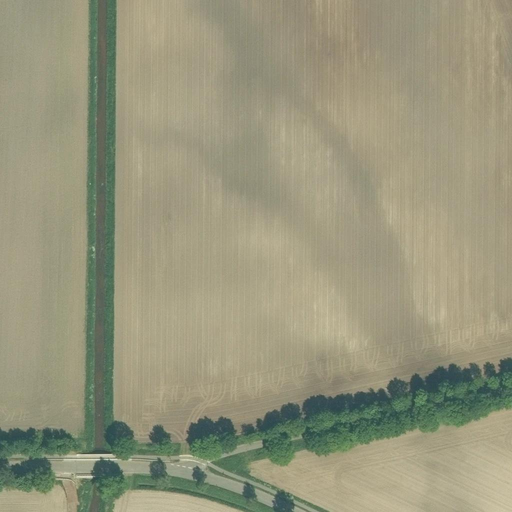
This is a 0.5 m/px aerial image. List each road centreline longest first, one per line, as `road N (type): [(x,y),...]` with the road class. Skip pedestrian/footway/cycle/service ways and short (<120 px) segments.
road 1 (residential): [(183,473),(511,389)]
road 2 (tertiary): [(0,468),(183,473)]
